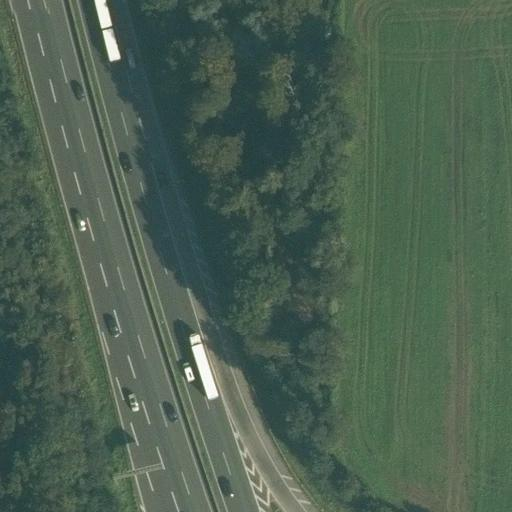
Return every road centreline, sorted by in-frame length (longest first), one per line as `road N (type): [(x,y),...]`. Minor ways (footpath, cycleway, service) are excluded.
road 1 (motorway): [(48,0),(184,511)]
road 2 (motorway): [(293,511),(261,462),(147,199)]
road 3 (motorway): [(241,511),(147,199)]
road 4 (motorway): [(147,199),(96,0)]
